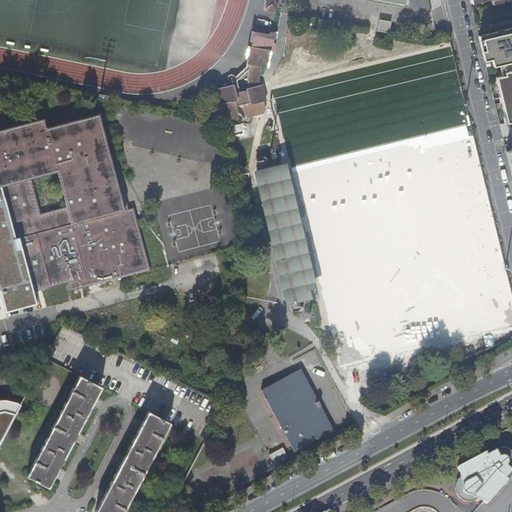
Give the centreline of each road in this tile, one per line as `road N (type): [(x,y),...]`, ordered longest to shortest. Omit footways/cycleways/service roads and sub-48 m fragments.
road 1 (primary): [(511,375),(251,511)]
road 2 (residential): [(455,0),(511,239)]
road 3 (primary): [(304,511),(511,402)]
